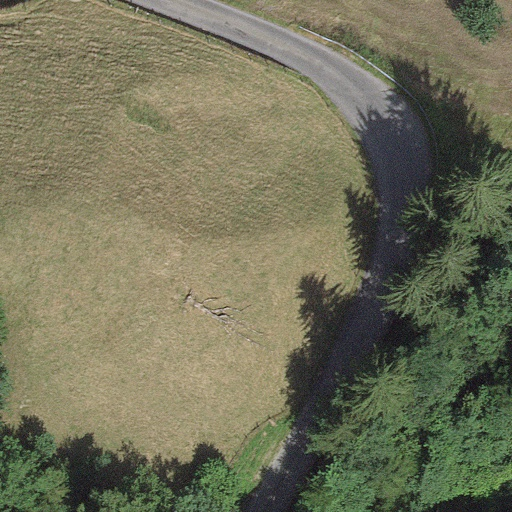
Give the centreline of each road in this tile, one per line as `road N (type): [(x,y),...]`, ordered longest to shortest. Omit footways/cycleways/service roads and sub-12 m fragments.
road 1 (unclassified): [(165,0),(318,60),(384,121),(402,158),(393,239),(364,319),(262,511)]
road 2 (track): [(0,448),(17,397),(20,342),(0,290)]
